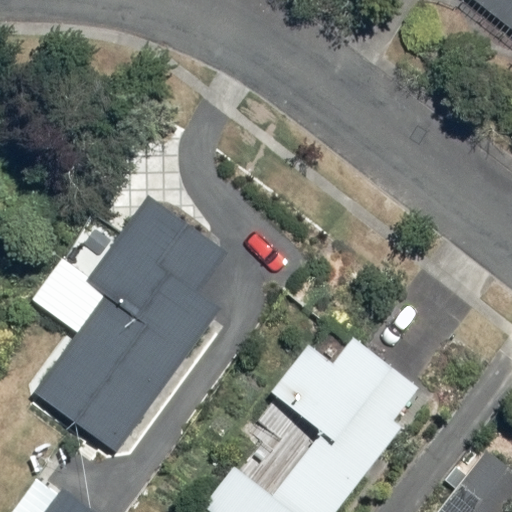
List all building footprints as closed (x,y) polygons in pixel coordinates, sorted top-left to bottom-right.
[(511,0),(480,0),(511,23),(511,0)] [(126,454),(226,311),(207,297),(236,256),(160,202),(101,286),(92,280),(72,310),(94,326),(45,397),(126,454)] [(244,465),(212,504),(221,511),(352,511),(416,436),(406,427),(434,394),(368,339),(347,364),(318,340),(278,388),(330,431),(278,494),(244,465)] [(447,511),(511,511),(511,461),(499,450),(447,511)] [(102,511),(75,490),(58,511),(102,511)]
